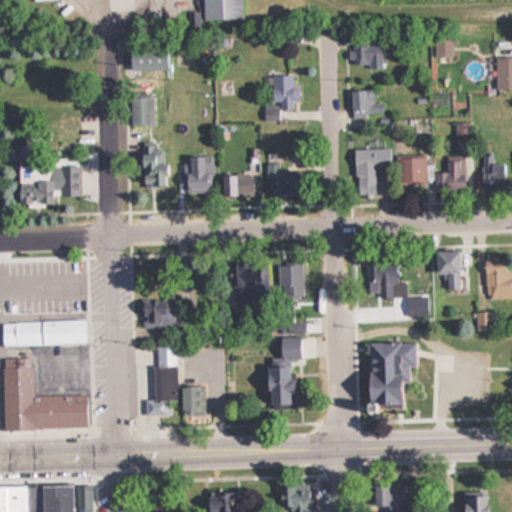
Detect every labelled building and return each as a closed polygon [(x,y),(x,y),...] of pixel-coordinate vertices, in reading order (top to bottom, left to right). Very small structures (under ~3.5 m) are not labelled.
[(199,0),(200,20),(240,18),(238,0),(199,0)] [(351,45),(351,66),(379,66),(379,45),(351,45)] [(166,68),(166,52),(139,52),(139,68),(166,68)] [(493,90),(511,89),(511,56),(493,56),(493,90)] [(278,108),(290,108),(290,100),(294,100),(294,75),(269,75),(269,101),(278,101),(278,108)] [(349,90),(349,116),(380,116),(380,90),(349,90)] [(153,97),(130,97),(130,126),(153,126),(153,97)] [(454,122),(454,138),(467,138),(467,122),(454,122)] [(374,167),(388,167),(387,148),(354,149),(355,196),(375,196),(374,167)] [(162,149),(137,149),(137,186),(162,186),(162,149)] [(501,163),(494,163),(494,155),(481,155),(481,192),(501,192),(501,163)] [(182,192),(209,192),(209,156),(182,156),(182,192)] [(398,157),(398,184),(425,184),(425,157),(398,157)] [(434,171),(434,192),(470,192),(470,157),(449,157),(449,171),(434,171)] [(278,162),(265,163),(267,185),(305,182),(304,165),(279,168),(278,162)] [(80,195),(80,165),(48,165),(48,176),(36,176),(36,169),(29,169),(29,176),(17,176),(17,205),(49,205),(49,196),(80,195)] [(251,196),(251,174),(218,174),(218,196),(251,196)] [(432,273),(444,273),(444,289),(459,289),(459,249),(432,249),(432,273)] [(484,298),(510,298),(509,268),(501,269),(501,257),(483,257),(484,298)] [(405,296),(405,281),(395,281),(395,259),(366,259),(366,296),(405,296)] [(229,285),(241,285),(241,302),(262,302),(262,263),(229,262),(229,285)] [(302,297),(302,264),(278,264),(278,297),(302,297)] [(1,313),(39,312),(38,271),(14,272),(15,295),(1,295),(1,313)] [(174,327),(174,298),(140,298),(140,327),(174,327)] [(473,330),(489,330),(489,311),(473,311),(473,330)] [(82,343),(82,319),(0,321),(1,345),(82,343)] [(303,323),(280,323),(280,332),(303,332),(303,323)] [(275,357),(300,357),(300,336),(275,336),(275,357)] [(397,403),(397,382),(405,382),(405,366),(411,366),(410,341),(364,341),(365,370),(358,370),(359,404),(397,403)] [(175,386),(176,342),(153,342),(152,403),(143,403),(143,414),(169,414),(170,400),(176,400),(176,412),(201,412),(201,386),(175,386)] [(31,357),(0,358),(0,360),(2,429),(85,427),(84,387),(87,387),(87,371),(69,371),(69,394),(32,395),(31,357)] [(285,405),(285,365),(262,365),(262,405),(285,405)] [(276,485),(276,508),(292,508),(292,511),(308,511),(308,485),(276,485)] [(395,508),(395,511),(404,511),(404,485),(370,485),(370,508),(395,508)]
